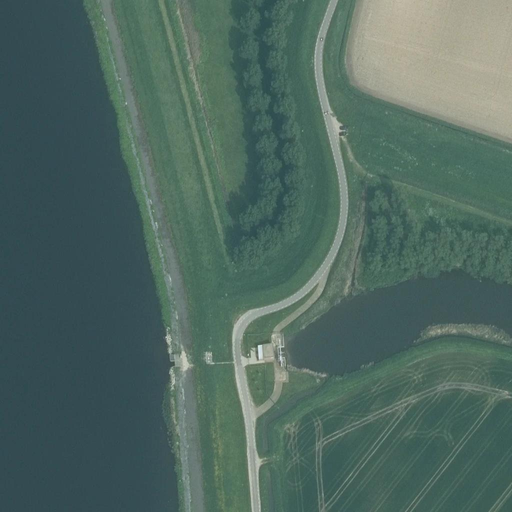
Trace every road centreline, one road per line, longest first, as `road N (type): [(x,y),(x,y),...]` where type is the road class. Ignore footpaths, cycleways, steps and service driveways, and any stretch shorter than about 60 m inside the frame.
road 1 (unclassified): [(256,511),(237,336),(249,318),(311,284),(338,240),(344,195),(331,132)]
road 2 (track): [(331,132),(344,136),(366,175),(511,223)]
road 3 (unclassified): [(334,0),(318,57),(331,132)]
